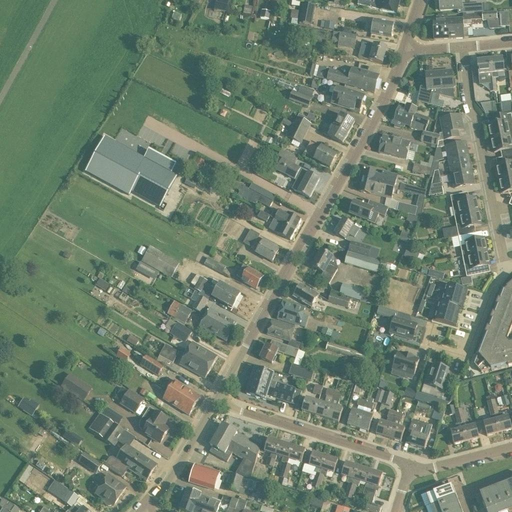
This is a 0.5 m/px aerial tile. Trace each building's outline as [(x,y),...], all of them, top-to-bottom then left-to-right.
[(230,1),(228,0),(217,0),(214,11),(226,13),(230,1)] [(396,15),(399,0),(358,0),(357,5),(380,11),(396,15)] [(439,0),(440,12),(462,10),(461,0),(439,0)] [(302,4),(299,24),(312,27),(315,7),(302,4)] [(253,8),(245,6),(243,13),(251,15),(253,8)] [(299,12),(292,11),(290,19),(297,20),(299,12)] [(260,19),(268,21),(270,13),(262,12),(260,19)] [(468,30),(463,30),(463,26),(471,25),(471,21),(482,20),(482,22),(489,22),(490,29),(497,29),(497,12),(463,14),(463,20),(448,20),(449,40),(468,39),(468,30)] [(500,27),(509,26),(508,12),(499,12),(500,27)] [(449,40),(448,20),(433,21),(434,41),(449,40)] [(391,38),(393,25),(374,21),(371,34),(391,38)] [(325,22),(324,29),(334,30),(335,23),(325,22)] [(320,42),(322,32),(313,30),(311,40),(320,42)] [(334,33),(332,42),(339,43),(338,47),(344,48),(345,44),(355,46),(357,37),(334,33)] [(382,65),(387,48),(373,45),(373,46),(362,43),(358,58),(369,61),(369,62),(382,65)] [(490,61),(492,78),(498,78),(497,74),(504,73),(503,60),(490,61)] [(490,61),(477,62),(478,78),(486,77),(486,79),(488,79),(492,79),(492,78),(490,61)] [(352,69),(350,76),(318,67),(317,71),(312,69),(311,76),(374,94),(379,76),(352,69)] [(426,73),(427,87),(427,93),(433,94),(454,99),(451,71),(432,73),(426,73)] [(300,87),(280,80),(278,86),(292,91),(292,93),(312,100),(315,92),(301,86),(300,87)] [(311,88),(318,90),(320,82),(314,80),(311,88)] [(334,96),(362,105),(365,96),(337,87),(336,89),(331,87),(329,93),(334,94),(334,96)] [(430,106),(433,94),(427,93),(427,87),(420,87),(417,103),(430,106)] [(230,94),(218,88),(217,92),(228,98),(230,94)] [(289,100),(309,108),(312,100),(292,93),(289,100)] [(362,105),(334,96),(331,105),(359,114),(362,105)] [(511,110),(511,102),(501,103),(502,113),(511,111),(511,110)] [(491,103),(480,104),(485,114),(493,113),(491,103)] [(397,114),(427,126),(430,119),(415,114),(417,110),(407,106),(405,111),(399,108),(397,114)] [(317,117),(309,113),(307,119),(314,123),(317,117)] [(427,126),(397,114),(392,126),(404,129),(405,126),(410,128),(410,129),(423,132),(425,132),(427,126)] [(333,127),(348,135),(355,123),(340,115),(333,127)] [(491,140),(511,135),(511,120),(511,115),(498,118),(500,124),(489,126),(491,140)] [(442,141),(443,142),(458,139),(457,132),(463,131),(461,123),(462,122),(462,118),(460,118),(460,116),(440,120),(443,134),(439,135),(440,136),(438,142),(442,141)] [(293,124),(308,131),(311,125),(297,117),(293,124)] [(287,137),(301,145),(308,131),(293,124),(287,137)] [(348,135),(333,127),(331,132),(325,128),(322,134),(342,145),(348,135)] [(440,136),(433,134),(425,132),(423,132),(421,142),(437,146),(438,142),(440,136)] [(506,158),(511,156),(511,135),(491,140),(494,154),(505,152),(506,158)] [(380,146),(415,154),(415,153),(408,152),(410,143),(382,137),(380,146)] [(130,194),(158,210),(175,178),(169,175),(173,167),(147,153),(143,161),(103,139),(84,174),(127,198),(130,194)] [(330,169),(337,156),(311,142),(305,154),(315,160),(314,161),(330,169)] [(449,162),(468,158),(465,143),(446,147),(449,162)] [(415,154),(380,146),(378,154),(406,161),(406,159),(413,161),(415,154)] [(309,199),(320,180),(294,166),(298,158),(282,149),(277,157),(282,160),(276,171),(295,181),(296,182),(292,190),(309,199)] [(499,180),(511,177),(511,156),(506,158),(508,165),(497,167),(499,180)] [(198,157),(194,165),(201,168),(205,161),(198,157)] [(412,172),(430,176),(431,171),(434,158),(430,157),(428,164),(421,163),(420,166),(414,165),(412,172)] [(468,158),(449,162),(451,175),(471,171),(468,158)] [(363,182),(393,190),(394,189),(425,197),(426,191),(395,183),(396,180),(375,175),(375,174),(365,171),(363,182)] [(471,171),(451,175),(454,189),(474,185),(471,171)] [(511,177),(499,180),(502,194),(511,192),(511,177)] [(187,178),(184,186),(192,190),(193,188),(194,189),(197,183),(187,178)] [(431,186),(441,184),(440,178),(433,179),(431,186)] [(393,190),(363,182),(360,193),(370,195),(391,200),(393,190)] [(257,202),(269,209),(276,197),(249,183),(247,188),(240,185),(237,190),(244,193),(241,198),(255,206),(257,202)] [(454,217),(478,213),(475,199),(464,201),(463,195),(450,197),(454,217)] [(385,217),(388,209),(369,202),(367,207),(354,202),(349,214),(368,222),(372,212),(385,217)] [(417,208),(398,203),(396,212),(407,216),(408,215),(415,217),(417,208)] [(274,212),(271,217),(261,212),(260,214),(269,219),(270,217),(274,220),(273,221),(295,233),(301,222),(287,214),(287,215),(280,211),(278,214),(274,212)] [(478,213),(454,217),(458,238),(471,235),(470,229),(481,226),(478,213)] [(269,219),(260,214),(258,218),(267,223),(269,219)] [(406,221),(412,224),(411,227),(415,229),(419,219),(408,215),(406,221)] [(345,241),(348,234),(352,237),(357,228),(343,220),(335,235),(345,241)] [(295,233),(273,221),(269,230),(290,242),(295,233)] [(251,250),(256,253),(256,254),(272,263),(279,250),(258,239),(260,236),(251,230),(243,244),(252,249),(251,250)] [(402,230),(399,238),(408,241),(411,233),(402,230)] [(471,235),(458,238),(462,258),(486,253),(483,239),(472,242),(471,235)] [(371,248),(351,242),(347,254),(368,260),(368,259),(371,248)] [(179,263),(150,247),(141,262),(171,279),(179,263)] [(403,257),(416,262),(420,253),(408,247),(403,257)] [(311,266),(323,273),(319,280),(329,285),(338,270),(335,259),(334,258),(333,259),(320,251),(311,266)] [(486,253),(462,258),(467,278),(479,276),(478,269),(489,267),(486,253)] [(378,271),(385,273),(386,270),(389,271),(391,266),(368,259),(368,260),(347,254),(344,265),(377,274),(378,271)] [(204,265),(222,275),(225,268),(208,258),(204,265)] [(256,290),(263,278),(243,266),(237,277),(242,280),(241,282),(256,290)] [(428,275),(430,276),(430,277),(431,277),(439,279),(441,273),(432,271),(431,272),(429,271),(428,275)] [(99,277),(96,283),(105,289),(109,283),(99,277)] [(207,282),(201,278),(194,290),(195,291),(201,294),(202,291),(207,282)] [(240,295),(220,284),(220,283),(213,279),(211,283),(218,287),(212,298),(232,309),(240,295)] [(511,282),(506,288),(507,288),(504,291),(502,289),(476,355),(478,355),(474,365),(481,373),(491,371),(491,372),(511,366),(511,282)] [(343,284),(339,295),(376,306),(378,297),(372,295),(372,293),(364,291),(364,290),(343,284)] [(445,285),(442,294),(464,300),(467,291),(445,285)] [(311,308),(318,296),(301,286),(293,298),(311,308)] [(133,292),(124,288),(122,292),(131,296),(133,292)] [(195,291),(191,300),(205,307),(208,301),(211,296),(202,291),(201,294),(195,291)] [(350,300),(330,294),(328,303),(348,309),(350,300)] [(442,294),(439,303),(460,309),(462,309),(464,300),(442,294)] [(192,312),(174,302),(167,314),(174,318),(173,320),(184,326),(192,312)] [(437,302),(435,311),(457,318),(460,309),(439,303),(437,302)] [(298,326),(303,309),(284,303),(279,320),(298,326)] [(205,318),(231,333),(236,324),(210,309),(205,318)] [(435,311),(432,320),(454,327),(457,318),(435,311)] [(231,333),(205,318),(200,327),(226,342),(231,333)] [(416,330),(417,325),(394,318),(392,326),(389,327),(388,331),(391,336),(394,335),(413,341),(414,337),(416,337),(418,330),(416,330)] [(267,336),(289,343),(287,346),(299,350),(301,344),(291,340),(294,328),(272,321),(267,336)] [(192,333),(174,322),(170,329),(173,331),(172,332),(180,337),(180,338),(186,342),(192,333)] [(333,331),(323,328),(321,335),(331,338),(333,331)] [(340,334),(333,331),(331,338),(337,340),(340,334)] [(139,341),(130,336),(127,341),(135,347),(139,341)] [(272,365),(277,352),(296,359),(299,350),(287,346),(287,347),(272,341),(269,347),(266,346),(260,359),(272,365)] [(186,354),(211,369),(217,357),(192,343),(186,354)] [(373,357),(328,343),(326,350),(353,358),(352,362),(363,365),(364,361),(371,363),(373,357)] [(179,353),(165,345),(159,356),(173,363),(179,353)] [(131,356),(121,349),(116,357),(125,363),(131,356)] [(413,358),(414,357),(404,354),(403,355),(397,353),(395,359),(394,359),(392,367),(393,367),(392,369),(405,373),(404,377),(412,380),(413,376),(414,376),(419,360),(413,358)] [(211,369),(186,354),(180,366),(205,380),(211,369)] [(164,367),(146,356),(140,366),(158,377),(164,367)] [(310,382),(314,371),(292,364),(288,375),(306,380),(310,382)] [(442,389),(448,370),(433,365),(427,384),(442,389)] [(271,383),(274,375),(255,369),(246,395),(271,403),(273,399),(297,407),(302,393),(271,383)] [(62,388),(83,402),(89,392),(76,384),(77,383),(69,377),(62,388)] [(169,391),(194,407),(200,398),(175,382),(169,391)] [(379,389),(386,391),(388,385),(381,383),(379,389)] [(323,387),(315,385),(313,393),(320,396),(323,387)] [(359,395),(362,387),(356,385),(354,393),(359,395)] [(114,399),(121,403),(120,405),(135,415),(144,400),(129,390),(128,392),(122,388),(114,399)] [(407,388),(404,397),(414,400),(416,393),(417,392),(407,388)] [(148,392),(143,389),(139,394),(145,397),(148,392)] [(318,403),(314,416),(326,420),(335,391),(328,389),(325,398),(326,398),(324,404),(318,403)] [(378,390),(375,402),(382,404),(386,392),(378,390)] [(194,407),(169,391),(163,400),(189,416),(194,407)] [(335,391),(326,420),(339,424),(343,410),(337,408),(339,401),(340,401),(342,394),(335,391)] [(390,406),(393,394),(386,392),(382,404),(390,406)] [(416,393),(414,400),(421,403),(423,395),(416,393)] [(500,395),(503,407),(510,405),(506,393),(500,395)] [(509,418),(501,420),(499,414),(495,400),(494,400),(493,396),(490,397),(494,415),(496,421),(499,434),(511,431),(509,418)] [(486,398),(487,402),(490,416),(494,415),(490,397),(486,398)] [(366,402),(358,430),(368,433),(373,418),(369,416),(370,410),(372,411),(374,404),(372,404),(374,400),(368,398),(367,402),(366,402)] [(314,416),(318,403),(306,399),(301,412),(314,416)] [(358,430),(366,402),(359,399),(356,406),(358,406),(356,412),(352,411),(347,426),(358,430)] [(31,400),(23,411),(32,417),(39,406),(31,400)] [(417,407),(429,411),(431,406),(419,402),(417,407)] [(446,408),(448,416),(455,414),(454,412),(455,411),(453,406),(446,408)] [(102,415),(119,425),(123,418),(107,407),(102,415)] [(143,433),(160,444),(169,431),(163,427),(167,420),(150,409),(141,422),(140,424),(140,427),(141,430),(143,431),(144,432),(143,433)] [(462,409),(455,411),(454,412),(455,414),(456,419),(464,417),(462,409)] [(388,440),(397,412),(389,410),(387,418),(388,418),(386,424),(380,422),(376,436),(388,440)] [(397,412),(388,440),(401,443),(405,430),(398,428),(400,422),(401,422),(403,415),(397,412)] [(114,447),(125,432),(100,414),(89,429),(114,447)] [(454,446),(466,443),(462,425),(466,424),(466,423),(464,417),(456,419),(457,424),(455,425),(457,431),(450,433),(454,446)] [(487,437),(499,434),(496,421),(483,424),(487,437)] [(476,426),(469,428),(467,422),(466,423),(466,424),(462,425),(466,443),(479,439),(476,426)] [(225,455),(230,457),(228,460),(240,468),(236,476),(250,480),(251,479),(252,479),(256,466),(255,465),(260,450),(236,436),(237,434),(222,425),(210,446),(225,455)] [(428,439),(427,438),(430,429),(423,426),(420,436),(412,434),(408,446),(425,451),(428,439)] [(63,437),(70,442),(71,441),(75,435),(68,430),(67,430),(63,436),(63,437)] [(271,455),(270,459),(275,461),(277,457),(281,443),(268,440),(264,453),(271,455)] [(283,463),(287,464),(289,461),(293,447),(281,443),(277,457),(283,459),(281,463),(283,463)] [(122,478),(128,470),(146,482),(157,466),(126,445),(116,460),(113,457),(110,458),(105,466),(122,478)] [(293,447),(289,461),(301,464),(305,451),(293,447)] [(78,462),(96,475),(102,465),(85,453),(78,462)] [(316,473),(316,474),(320,475),(321,472),(321,471),(325,457),(313,453),(309,466),(315,468),(314,473),(316,473)] [(320,475),(324,476),(326,477),(327,473),(334,475),(338,461),(325,457),(321,471),(321,472),(320,475)] [(273,468),(275,461),(270,459),(269,459),(268,458),(265,465),(273,468)] [(288,464),(287,464),(283,463),(281,470),(289,473),(291,466),(288,464)] [(358,468),(346,464),(341,477),(348,479),(346,483),(352,485),(358,468)] [(214,491),(219,474),(195,466),(189,484),(214,491)] [(358,468),(352,485),(356,486),(358,487),(360,483),(366,485),(370,471),(358,468)] [(289,473),(281,470),(279,477),(283,479),(287,480),(289,473)] [(367,504),(372,505),(374,500),(376,492),(377,488),(379,489),(383,475),(370,471),(366,485),(362,496),(369,498),(367,504)] [(256,482),(230,474),(225,489),(238,493),(240,488),(252,492),(256,482)] [(321,483),(324,476),(320,475),(316,474),(315,477),(314,481),(321,483)] [(96,495),(105,501),(104,503),(105,505),(108,507),(110,507),(111,505),(113,507),(126,489),(108,477),(96,495)] [(86,511),(83,509),(88,503),(79,496),(78,497),(55,481),(48,492),(62,501),(62,502),(72,508),(67,511),(86,511)] [(314,481),(312,487),(312,488),(316,489),(319,490),(321,483),(314,481)] [(354,494),(356,486),(348,484),(346,491),(354,494)] [(511,509),(511,496),(507,484),(498,487),(507,511),(511,509)] [(454,496),(451,487),(427,496),(430,505),(454,496)] [(506,511),(507,511),(498,487),(489,491),(497,511),(506,511)] [(201,496),(201,495),(187,490),(184,499),(202,506),(202,507),(214,511),(216,511),(220,503),(201,496)] [(346,491),(344,498),(348,499),(352,500),(354,494),(346,491)] [(497,511),(489,491),(480,494),(486,511),(497,511)] [(454,496),(430,505),(432,511),(440,511),(458,505),(454,496)] [(214,511),(202,507),(202,506),(184,499),(179,511),(182,511),(214,511)] [(234,511),(238,500),(238,501),(232,499),(228,509),(234,511)] [(321,510),(323,503),(312,499),(309,506),(321,510)] [(234,511),(233,511),(245,511),(244,511),(246,503),(238,500),(234,511)]
